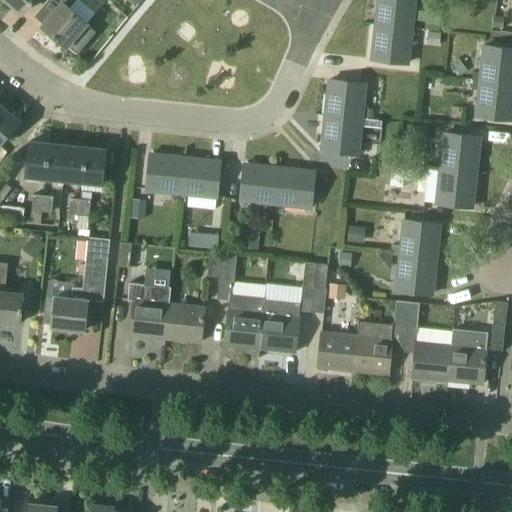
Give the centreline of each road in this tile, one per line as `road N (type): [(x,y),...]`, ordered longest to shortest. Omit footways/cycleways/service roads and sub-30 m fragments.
road 1 (unclassified): [(511,428),(0,372)]
road 2 (tertiary): [(511,485),(0,432)]
road 3 (unclassified): [(316,22),(280,93),(256,116),(234,122),(92,104),(33,73),(0,44)]
